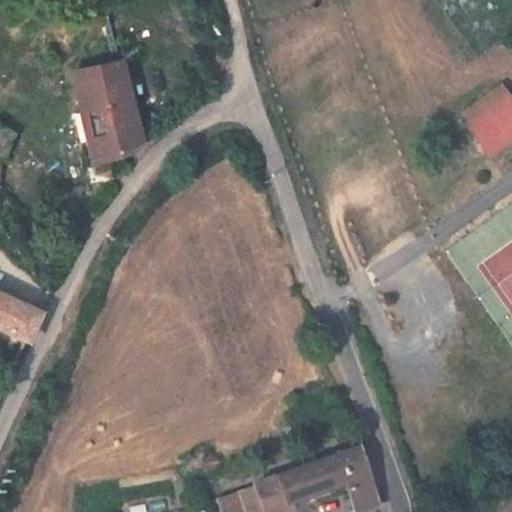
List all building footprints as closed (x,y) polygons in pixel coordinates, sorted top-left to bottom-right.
[(95,172),(117,166),(118,169),(144,153),(123,70),(73,87),(95,172)] [(511,112),(498,91),(476,106),(480,114),(463,125),(477,147),(511,124),(511,112)] [(13,151),(16,144),(1,138),(0,139),(0,162),(19,173),(25,158),(13,151)] [(0,331),(27,344),(42,314),(0,294),(0,331)] [(291,511),(289,505),(313,496),(318,505),(344,496),(352,511),(378,511),(379,511),(356,454),(260,493),(266,511),(291,511)]
